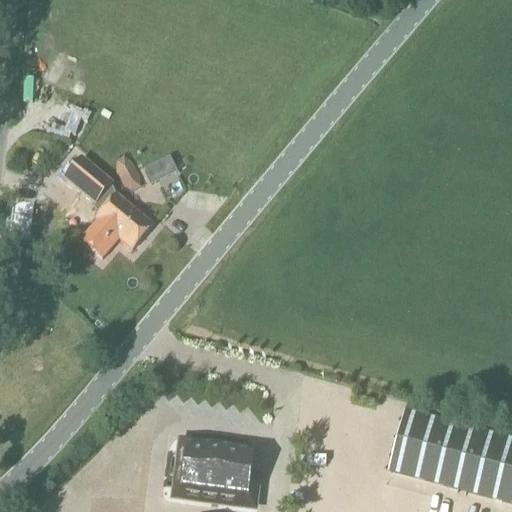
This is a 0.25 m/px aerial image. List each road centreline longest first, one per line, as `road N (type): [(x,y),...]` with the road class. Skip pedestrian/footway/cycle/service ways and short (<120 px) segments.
road 1 (unclassified): [(0,488),(425,0)]
road 2 (unclassified): [(0,181),(17,0)]
